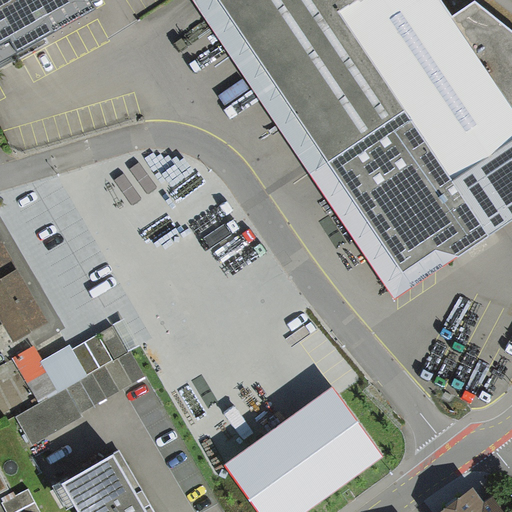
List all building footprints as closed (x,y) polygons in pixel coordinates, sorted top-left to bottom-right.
[(0,0),(0,50),(87,3),(85,0),(0,0)] [(193,0),(395,300),(511,223),(511,29),(476,1),(457,18),(443,0),(193,0)] [(57,263),(105,237),(75,182),(27,207),(57,263)] [(0,313),(15,341),(47,322),(0,237),(0,313)] [(113,356),(98,328),(43,357),(38,349),(15,361),(38,403),(15,416),(31,444),(150,379),(132,346),(113,356)] [(300,511),(378,457),(332,392),(229,465),(262,511),(300,511)] [(147,511),(114,454),(68,479),(86,511),(147,511)] [(0,499),(16,492),(0,460),(0,499)] [(476,487),(440,511),(506,511),(493,494),(485,500),(476,487)] [(43,511),(32,489),(4,504),(8,511),(43,511)]
